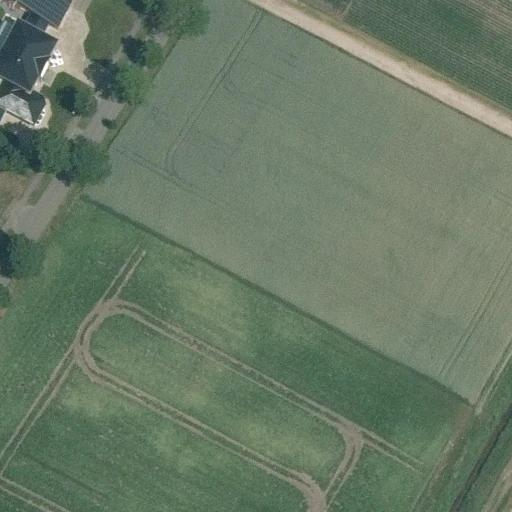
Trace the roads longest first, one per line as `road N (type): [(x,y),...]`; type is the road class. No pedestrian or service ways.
road 1 (unclassified): [(154,0),(0,244)]
road 2 (track): [(511,131),(263,0)]
